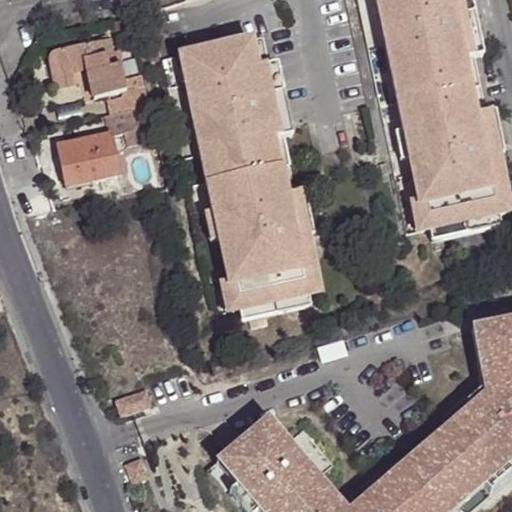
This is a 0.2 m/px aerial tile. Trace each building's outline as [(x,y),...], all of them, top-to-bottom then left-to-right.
[(389,0),(390,1),(383,2),(392,45),(415,159),(423,201),(429,230),(498,216),(507,214),(501,185),(495,158),(487,114),(475,58),(463,0),(389,0)] [(472,0),(463,0),(475,58),(483,57),(472,0)] [(212,44),(184,50),(190,78),(183,79),(192,123),(201,121),(212,176),(218,205),(210,207),(216,235),(225,277),(231,305),(301,291),(295,262),(289,235),(280,192),(273,194),(267,167),(261,137),(276,134),(261,63),(256,35),(212,44)] [(124,94),(121,76),(120,67),(107,68),(106,57),(110,57),(108,42),(54,53),(50,57),(48,64),(50,77),(74,72),(86,70),(93,100),(107,97),(121,94),(124,94)] [(415,159),(392,45),(387,46),(404,131),(397,133),(402,161),(415,159)] [(184,50),(172,53),(178,81),(183,79),(190,78),(184,50)] [(107,68),(120,67),(118,55),(110,57),(106,57),(107,68)] [(261,63),(276,134),(284,133),(270,61),(261,63)] [(77,87),(74,72),(50,77),(53,91),(77,87)] [(141,90),(138,76),(121,76),(124,94),(141,90)] [(107,97),(110,112),(139,107),(145,106),(141,90),(124,94),(121,94),(107,97)] [(110,112),(101,114),(105,140),(144,130),(139,107),(110,112)] [(495,113),(487,114),(495,158),(504,156),(495,113)] [(204,237),(216,235),(210,207),(218,205),(212,176),(201,121),(192,123),(187,124),(205,208),(198,209),(204,237)] [(276,134),(261,137),(267,167),(282,163),(276,134)] [(116,183),(105,140),(57,149),(63,191),(116,183)] [(504,185),(501,185),(507,214),(510,213),(504,185)] [(297,188),(280,192),(289,235),(306,232),(297,188)] [(410,204),(417,232),(429,230),(423,201),(410,204)] [(498,216),(429,230),(431,242),(501,228),(498,216)] [(306,260),(295,262),(301,291),(313,289),(306,260)] [(225,277),(213,279),(219,308),(231,305),(225,277)] [(301,291),(231,305),(234,318),(303,303),(301,291)] [(511,329),(478,337),(492,401),(477,412),(456,430),(397,479),(362,508),(356,511),(339,511),(328,498),(333,494),(322,480),(293,445),(274,421),(240,449),(231,456),(250,480),(241,487),(261,511),(262,511),(266,509),(267,511),(447,511),(457,504),(481,485),(487,492),(511,471),(511,329)] [(146,393),(115,403),(121,421),(144,413),(152,410),(151,407),(146,393)] [(477,412),(492,401),(487,397),(474,408),(477,412)] [(250,480),(231,456),(222,464),(241,487),(250,480)] [(142,461),(125,468),(134,488),(148,482),(151,480),(142,461)] [(511,484),(511,471),(487,492),(493,500),(511,484)] [(457,504),(464,511),(487,492),(481,485),(457,504)] [(261,511),(241,487),(234,493),(249,511),(261,511)]
